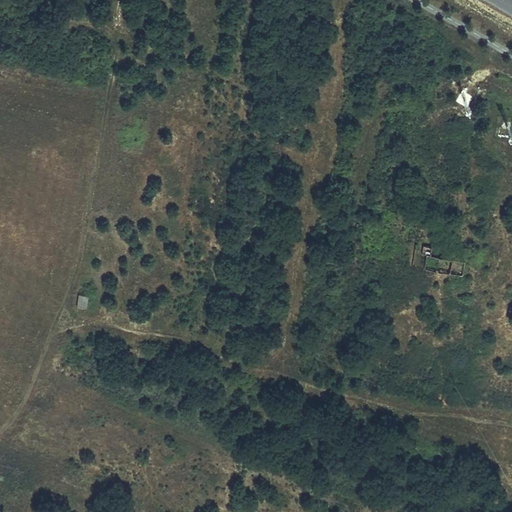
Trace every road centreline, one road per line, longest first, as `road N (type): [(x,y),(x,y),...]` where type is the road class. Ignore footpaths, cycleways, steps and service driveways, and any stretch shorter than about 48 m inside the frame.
road 1 (track): [(123,0),(69,315),(11,429),(0,435)]
road 2 (track): [(69,315),(511,408)]
